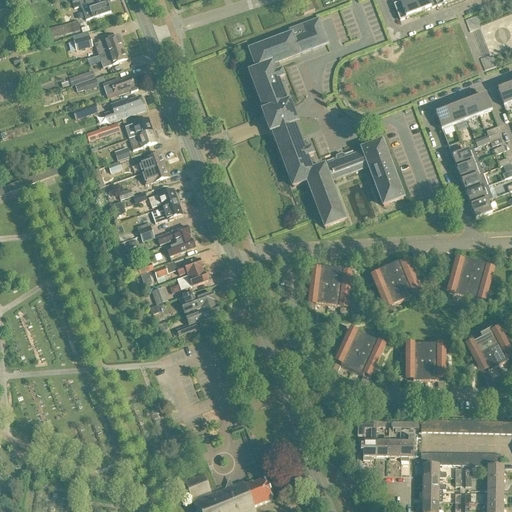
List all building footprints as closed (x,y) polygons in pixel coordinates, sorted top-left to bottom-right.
[(21,0),(15,0),(19,10),(25,8),(21,0)] [(107,3),(105,0),(92,0),(88,2),(87,0),(70,0),(74,11),(81,9),(86,23),(111,14),(107,3)] [(400,23),(419,15),(412,0),(410,0),(394,6),(400,23)] [(412,0),(419,15),(437,8),(434,0),(412,0)] [(434,0),(437,8),(456,1),(455,0),(434,0)] [(300,10),(303,17),(314,13),(311,6),(300,10)] [(478,16),(468,22),(473,30),(482,25),(478,16)] [(335,161),(337,165),(311,175),(306,162),(310,161),(309,160),(313,159),(310,152),(308,153),(306,147),(301,149),(298,140),(292,123),(290,118),(277,84),(284,82),(278,66),(327,47),(318,23),(316,23),(302,29),(289,34),(290,38),(249,54),(256,73),(249,76),(268,127),(292,191),(307,185),(324,232),(344,224),(329,185),(368,171),(383,210),(384,209),(395,205),(402,202),(381,146),(379,147),(357,155),(358,157),(346,161),(345,157),(342,156),(337,158),(335,161)] [(80,33),(78,24),(37,34),(39,43),(80,33)] [(77,54),(93,50),(88,31),(76,35),(77,37),(72,39),(77,54)] [(95,47),(99,59),(124,50),(119,38),(104,44),(103,42),(98,44),(99,45),(95,47)] [(14,45),(7,47),(9,55),(16,53),(14,45)] [(103,71),(128,62),(124,50),(99,59),(103,71)] [(92,73),(69,81),(72,89),(94,81),(92,73)] [(120,82),(103,88),(108,101),(131,93),(131,95),(138,93),(137,88),(134,79),(121,84),(120,82)] [(82,86),(76,89),(78,95),(84,92),(85,94),(98,89),(97,86),(95,82),(82,86)] [(504,109),(511,105),(511,91),(511,88),(498,93),(504,109)] [(486,97),(473,102),(479,118),(492,114),(486,97)] [(128,102),(112,108),(113,113),(104,116),(108,126),(117,123),(146,113),(141,100),(128,104),(128,102)] [(479,118),(473,102),(461,107),(467,123),(479,118)] [(73,114),(76,123),(99,115),(96,106),(73,114)] [(448,112),(455,128),(467,123),(461,107),(448,112)] [(436,117),(442,133),(455,128),(448,112),(436,117)] [(125,130),(129,142),(153,133),(149,122),(125,130)] [(97,133),(86,137),(89,145),(100,141),(110,138),(108,130),(97,133)] [(486,134),(488,139),(498,136),(496,130),(486,134)] [(157,145),(153,133),(129,142),(134,153),(157,145)] [(498,136),(488,139),(490,145),(492,150),(502,146),(501,141),(498,136)] [(450,154),(461,150),(458,144),(448,148),(450,154)] [(493,152),(495,158),(505,154),(503,148),(493,152)] [(115,155),(118,164),(131,159),(128,150),(115,155)] [(461,150),(450,154),(452,160),(460,157),(463,156),(461,150)] [(463,156),(460,157),(452,160),(457,172),(478,164),(474,151),(463,156)] [(137,165),(142,177),(150,174),(165,168),(161,157),(137,165)] [(508,161),(498,165),(500,170),(511,166),(508,161)] [(457,172),(462,185),(483,176),(478,164),(457,172)] [(119,165),(108,168),(111,177),(122,173),(119,165)] [(170,180),(165,168),(150,174),(142,177),(146,189),(154,186),(170,180)] [(511,173),(503,177),(505,182),(511,179),(511,173)] [(467,197),(483,191),(487,189),(488,189),(483,176),(462,185),(467,197)] [(483,191),(467,197),(471,209),(487,203),(492,202),(487,189),(483,191)] [(131,192),(118,196),(121,203),(133,199),(131,192)] [(163,211),(178,205),(174,193),(159,198),(149,202),(153,211),(162,208),(163,211)] [(133,200),(135,207),(147,203),(145,196),(133,200)] [(471,209),(476,222),(492,216),(487,203),(471,209)] [(121,205),(114,207),(116,213),(123,210),(121,205)] [(183,217),(178,205),(163,211),(164,213),(159,215),(158,214),(152,216),(156,227),(168,223),(169,222),(170,224),(174,222),(174,221),(183,217)] [(138,232),(141,239),(153,235),(151,228),(138,232)] [(187,229),(178,233),(157,240),(160,248),(175,242),(176,246),(191,240),(190,238),(190,237),(187,229)] [(155,241),(153,235),(141,239),(143,245),(155,241)] [(191,240),(176,246),(177,248),(167,252),(170,260),(195,251),(192,242),(192,243),(191,240)] [(452,304),(454,298),(478,304),(476,311),(482,313),(484,304),(478,303),(488,268),(464,261),(454,296),(448,295),(446,303),(452,304)] [(188,278),(203,273),(202,271),(203,270),(200,262),(184,268),(177,271),(179,278),(187,275),(188,278)] [(394,315),(392,309),(415,299),(417,306),(423,303),(420,296),(414,298),(400,264),(377,274),(391,308),(386,310),(389,318),(394,315)] [(137,270),(140,277),(153,272),(151,266),(137,270)] [(165,269),(154,273),(159,285),(166,282),(164,278),(168,277),(165,269)] [(315,314),(316,307),(340,310),(339,317),(345,317),(347,308),(341,308),(345,273),(320,270),(316,304),(310,304),(309,313),(315,314)] [(204,276),(203,273),(188,278),(189,281),(178,285),(181,294),(208,284),(205,275),(204,276)] [(181,294),(178,287),(170,290),(172,297),(181,294)] [(168,304),(163,290),(160,292),(159,289),(146,293),(147,296),(152,294),(157,308),(168,304)] [(195,295),(178,301),(184,318),(215,306),(214,303),(215,303),(212,295),(197,300),(195,295)] [(215,306),(184,318),(188,328),(177,332),(179,338),(197,331),(195,326),(220,316),(217,308),(216,308),(215,306)] [(152,310),(150,311),(153,317),(154,316),(160,314),(158,308),(152,310)] [(499,346),(493,335),(491,331),(480,337),(482,341),(473,346),(478,357),(488,351),(499,346)] [(357,335),(341,369),(363,379),(379,345),(357,335)] [(498,370),(508,364),(511,370),(511,360),(508,363),(499,346),(488,351),(498,370)] [(444,383),(438,383),(438,347),(413,347),(413,383),(407,383),(407,392),(413,392),(413,385),(438,385),(438,392),(444,392),(444,383)] [(478,357),(487,373),(482,376),(489,388),(494,385),(488,375),(498,370),(488,351),(478,357)] [(338,375),(341,369),(335,366),(332,372),(338,375)] [(368,382),(363,379),(360,385),(365,388),(368,382)] [(188,392),(192,404),(200,402),(196,390),(188,392)] [(365,439),(365,431),(371,431),(371,424),(368,424),(358,425),(358,439),(365,439)] [(401,431),(401,425),(393,425),(393,430),(397,430),(397,435),(401,435),(401,431)] [(388,461),(389,444),(389,439),(384,439),(384,444),(376,444),(376,460),(388,461)] [(401,461),(401,463),(409,464),(409,461),(413,461),(414,439),(408,439),(408,445),(401,444),(401,461)] [(363,460),(376,460),(376,444),(363,444),(363,460)] [(394,462),(396,461),(401,461),(401,444),(389,444),(388,461),(390,462),(394,462)] [(434,468),(427,468),(423,468),(423,480),(439,481),(446,481),(446,476),(439,476),(439,468),(434,468)] [(504,469),(500,469),(493,469),(488,469),(487,481),(504,482),(504,469)] [(227,488),(224,493),(211,498),(203,478),(184,485),(194,511),(252,511),(253,511),(272,504),(264,483),(252,488),(251,486),(244,489),(242,486),(232,490),(227,488)] [(421,487),(423,487),(423,493),(442,493),(446,493),(446,488),(439,488),(439,481),(423,480),(423,481),(421,481),(421,487)] [(487,494),(504,494),(504,482),(487,481),(487,494)] [(442,493),(423,493),(422,505),(439,506),(439,505),(442,505),(442,493)] [(487,494),(487,506),(503,507),(504,494),(487,494)]
